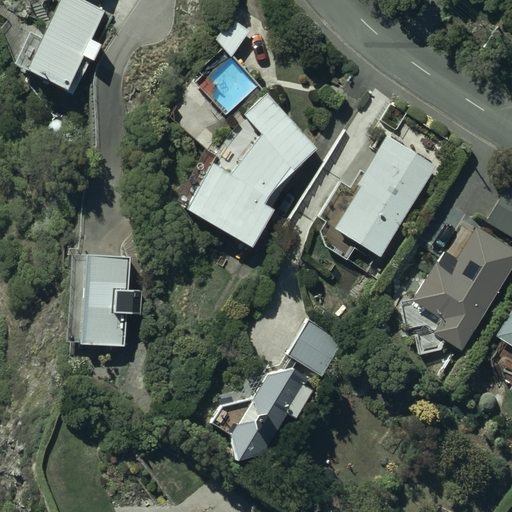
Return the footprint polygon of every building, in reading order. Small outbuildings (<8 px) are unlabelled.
[(77,67),(88,73),(101,45),(91,40),(102,16),(61,0),(38,49),(25,43),(10,80),(21,85),(20,88),(24,90),(23,91),(61,107),(65,99),(71,102),(80,80),(73,76),(77,67)] [(230,19),(212,41),(232,57),(250,35),(230,19)] [(313,151),(263,94),(241,114),(258,132),(228,170),(208,158),(184,197),(249,242),(270,206),(261,201),(287,168),(290,171),(313,151)] [(436,169),(384,137),(358,179),(361,181),(330,233),(379,263),(436,169)] [(511,188),(504,184),(485,219),(511,233),(511,188)] [(432,320),(461,338),(511,260),(511,241),(476,217),(455,249),(443,241),(413,288),(441,307),(432,320)] [(132,249),(84,245),(81,335),(126,345),(127,306),(143,313),(144,289),(129,280),(132,249)] [(511,302),(497,325),(511,335),(511,371),(509,376),(511,377),(511,302)] [(342,338),(307,316),(288,346),(322,369),(342,338)] [(301,382),(289,367),(245,384),(233,404),(218,407),(208,422),(227,434),(233,453),(258,453),(282,414),(293,420),(308,395),(297,389),(301,382)]
